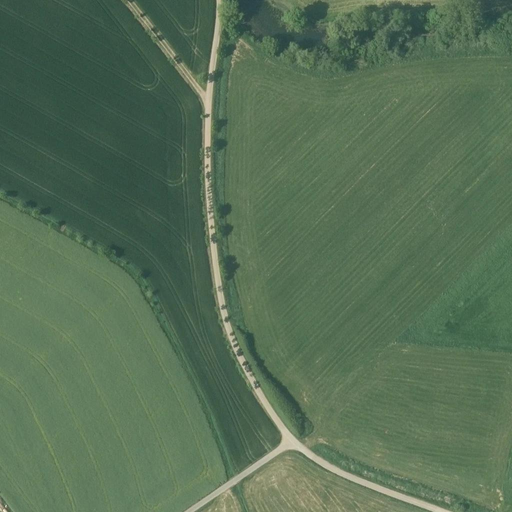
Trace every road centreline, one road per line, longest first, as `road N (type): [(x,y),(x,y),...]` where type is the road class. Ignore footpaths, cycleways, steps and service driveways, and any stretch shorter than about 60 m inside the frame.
road 1 (track): [(444,511),(334,470),(288,440),(231,349),(218,311),(203,187),(214,0)]
road 2 (track): [(127,0),(203,96)]
road 3 (track): [(189,511),(288,440)]
